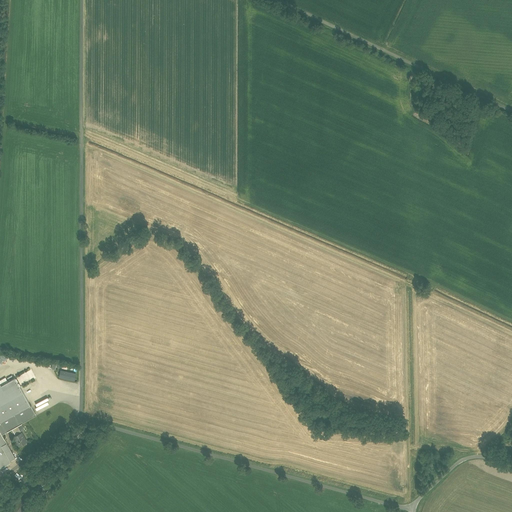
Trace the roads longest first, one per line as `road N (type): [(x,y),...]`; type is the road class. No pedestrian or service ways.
road 1 (unclassified): [(84,0),(81,414)]
road 2 (unclassified): [(81,414),(414,504)]
road 3 (unclassified): [(511,107),(285,0)]
